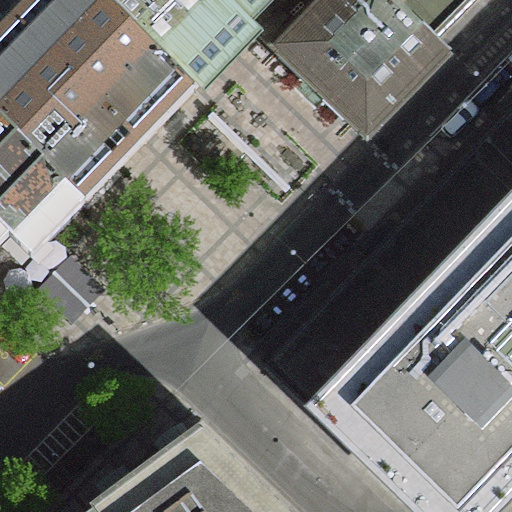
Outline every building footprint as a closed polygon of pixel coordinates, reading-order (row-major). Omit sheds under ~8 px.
[(35,0),(14,22),(0,36),(0,117),(87,205),(143,145),(197,90),(104,0),(35,0)] [(255,33),(287,0),(104,0),(197,90),(231,57),(255,33)] [(287,0),(255,33),(275,51),(324,0),(287,0)] [(390,0),(324,0),(275,51),(359,132),(369,142),(424,85),(449,60),(439,50),(430,40),(390,0)] [(390,0),(430,40),(469,0),(390,0)] [(0,252),(11,241),(34,263),(87,205),(0,117),(0,252)] [(511,125),(361,273),(268,364),(418,511),(491,511),(511,491),(511,125)] [(99,511),(287,511),(274,500),(205,435),(156,468),(99,511)] [(511,511),(511,491),(491,511),(511,511)]
